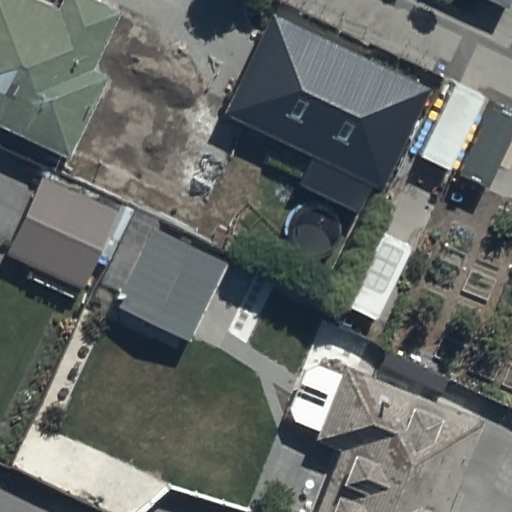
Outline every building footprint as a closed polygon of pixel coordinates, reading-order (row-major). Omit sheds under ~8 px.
[(0,0),(0,111),(66,144),(108,58),(95,52),(120,0),(0,0)] [(404,52),(384,93),(419,110),(439,68),(404,52)] [(176,90),(138,160),(212,199),(215,194),(220,197),(236,168),(225,163),(245,126),(176,90)] [(43,166),(5,241),(78,278),(116,202),(43,166)] [(228,248),(151,211),(111,292),(189,329),(228,248)] [(381,217),(347,291),(376,305),(412,233),(381,217)] [(290,494),(280,511),(442,511),(485,413),(441,394),(443,390),(351,351),(318,428),(338,437),(310,502),(290,494)] [(511,430),(487,481),(511,493),(511,430)]
